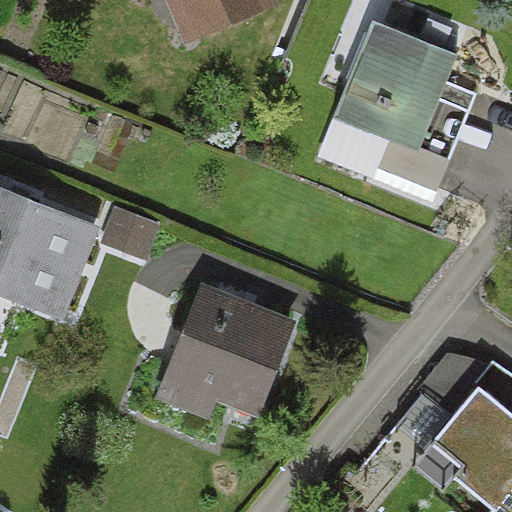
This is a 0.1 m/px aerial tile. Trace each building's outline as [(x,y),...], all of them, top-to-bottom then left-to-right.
[(193,0),(203,23),(257,0),(193,0)] [(445,162),(414,150),(452,57),(379,27),(340,124),(385,142),(373,171),(432,195),(445,162)] [(88,231),(0,195),(0,294),(54,316),(88,231)] [(104,244),(137,256),(146,233),(113,220),(104,244)] [(253,408),(284,331),(197,296),(157,397),(204,416),(213,392),(253,408)] [(511,418),(474,388),(427,445),(456,469),(449,477),(489,510),(489,511),(511,483),(511,418)] [(511,511),(511,483),(489,511),(489,510),(486,511),(511,511)]
